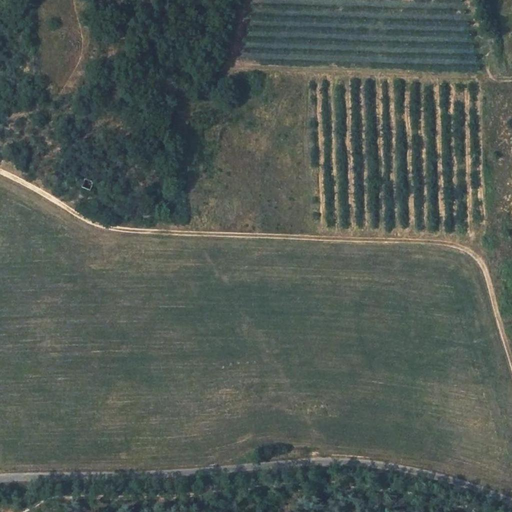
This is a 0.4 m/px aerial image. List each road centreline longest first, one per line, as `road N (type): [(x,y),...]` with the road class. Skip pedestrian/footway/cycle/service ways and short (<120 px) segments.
road 1 (track): [(511,370),(487,277),(475,257),(450,245),(122,231),(84,220),(0,173)]
road 2 (unclassified): [(511,501),(461,480),(328,460),(0,477)]
road 3 (track): [(511,77),(242,69)]
